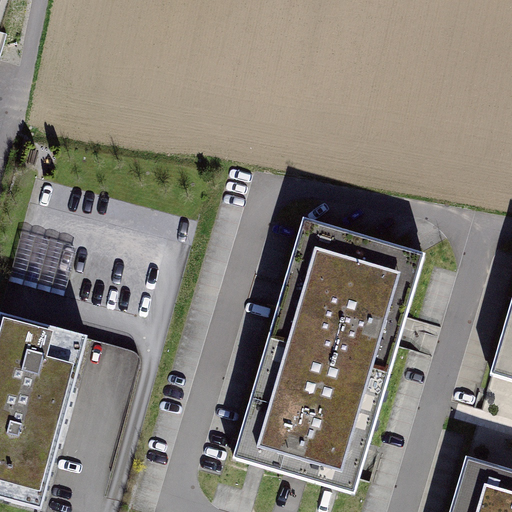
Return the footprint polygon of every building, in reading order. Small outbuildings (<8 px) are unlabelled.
[(427,258),(303,224),(236,463),(356,496),(427,258)] [(77,249),(21,234),(8,283),(64,298),(77,249)] [(511,308),(491,379),(511,385),(511,308)] [(42,511),(87,342),(0,319),(0,503),(33,511),(42,511)] [(511,511),(511,475),(463,462),(448,511),(511,511)]
